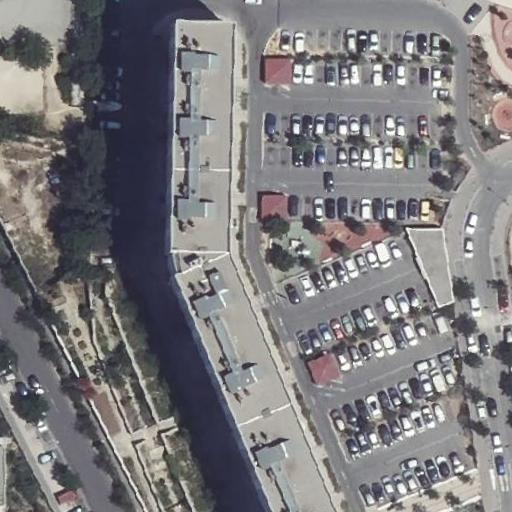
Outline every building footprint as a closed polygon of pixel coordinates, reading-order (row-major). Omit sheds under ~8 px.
[(165,254),(224,256),(229,27),(170,25),(165,254)] [(453,300),(439,225),(412,230),(427,305),(453,300)] [(170,278),(224,256),(165,254),(170,278)] [(328,511),(224,256),(170,278),(265,511),(328,511)] [(165,406),(149,413),(156,430),(174,423),(165,406)]
